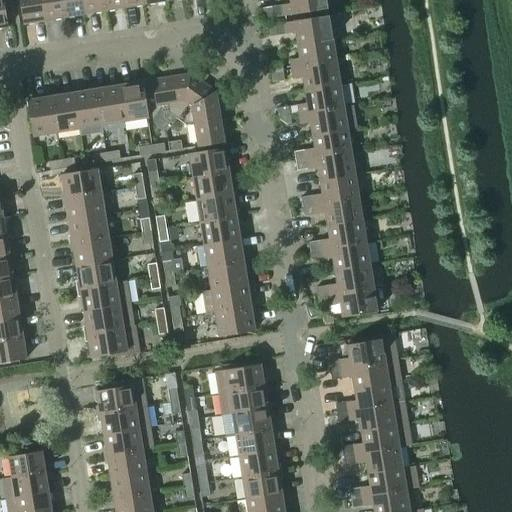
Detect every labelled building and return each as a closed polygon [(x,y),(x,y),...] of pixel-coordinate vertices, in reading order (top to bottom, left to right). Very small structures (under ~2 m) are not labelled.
[(44,21),(40,0),(18,0),(23,25),(44,21)] [(61,0),(40,0),(44,21),(64,18),(61,0)] [(81,0),(61,0),(64,18),(84,15),(81,0)] [(81,0),(84,15),(104,11),(102,0),(81,0)] [(123,0),(102,0),(104,11),(124,8),(123,0)] [(325,0),(289,0),(290,4),(280,6),(282,16),(327,9),(325,0)] [(260,9),(262,20),(273,18),(272,7),(260,9)] [(294,33),(297,46),(332,40),(328,17),(283,24),(285,34),(294,33)] [(263,27),(265,37),(276,36),(274,25),(263,27)] [(289,60),(291,70),(335,62),(332,40),(297,46),(299,59),(289,60)] [(269,64),(271,73),(282,71),(281,62),(269,64)] [(302,78),(304,91),(339,85),(335,62),(291,70),(292,79),(302,78)] [(282,71),(271,73),(272,83),(284,81),(282,71)] [(168,113),(177,119),(202,83),(190,74),(140,82),(144,108),(146,108),(167,105),(168,113)] [(147,118),(146,108),(144,108),(140,82),(118,86),(124,122),(147,118)] [(202,83),(177,119),(185,125),(193,124),(197,147),(223,143),(215,92),(202,83)] [(297,105),(298,115),(343,107),(339,85),(304,91),(306,104),(297,105)] [(101,126),(124,122),(118,86),(95,90),(101,126)] [(79,129),(101,126),(95,90),(73,93),(79,129)] [(56,133),(79,129),(73,93),(50,97),(56,133)] [(33,137),(56,133),(50,97),(27,101),(33,137)] [(309,123),(312,136),(346,130),(356,128),(353,106),(343,107),(298,115),(300,124),(309,123)] [(276,109),(278,118),(289,116),(288,107),(276,109)] [(289,116),(278,118),(279,128),(291,126),(289,116)] [(293,152),(295,162),(350,152),(346,130),(312,136),(314,149),(293,152)] [(167,143),(169,152),(181,149),(180,141),(167,143)] [(163,143),(151,146),(152,154),(165,152),(163,143)] [(152,154),(151,146),(138,148),(139,156),(152,154)] [(188,154),(192,178),(228,172),(224,149),(188,154)] [(118,151),(106,153),(107,162),(119,160),(118,151)] [(317,168),(319,181),(354,175),(350,152),(295,162),(296,171),(317,168)] [(107,162),(106,153),(93,155),(94,164),(107,162)] [(73,158),(61,160),(62,169),(75,167),(73,158)] [(62,169),(61,160),(48,162),(50,171),(62,169)] [(150,185),(158,184),(156,171),(154,160),(146,161),(147,173),(150,185)] [(61,175),(64,199),(100,193),(96,169),(61,175)] [(192,178),(196,201),(232,195),(228,172),(192,178)] [(132,175),(134,187),(143,186),(141,173),(132,175)] [(301,198),(302,207),(358,198),(354,175),(319,181),(321,194),(301,198)] [(158,184),(150,185),(152,198),(160,196),(158,184)] [(143,186),(134,187),(136,200),(145,198),(143,186)] [(64,199),(68,221),(104,215),(100,193),(64,199)] [(196,201),(199,223),(235,217),(232,195),(196,201)] [(324,213),(327,226),(361,221),(358,198),(302,207),(304,217),(324,213)] [(68,221),(72,244),(108,238),(104,215),(68,221)] [(155,217),(157,230),(166,228),(164,216),(155,217)] [(199,223),(203,246),(239,240),(235,217),(199,223)] [(139,220),(141,232),(150,231),(148,218),(139,220)] [(308,243),(310,252),(365,243),(361,221),(327,226),(329,239),(308,243)] [(166,228),(157,230),(159,242),(168,241),(166,228)] [(150,231),(141,232),(143,245),(152,243),(150,231)] [(0,238),(0,258),(9,257),(5,237),(0,238)] [(72,244),(75,266),(111,260),(108,238),(72,244)] [(198,269),(207,268),(243,262),(239,240),(203,246),(195,247),(198,269)] [(332,258),(334,271),(369,265),(365,243),(310,252),(311,262),(332,258)] [(161,253),(164,275),(173,273),(171,261),(173,261),(171,251),(161,253)] [(0,258),(0,279),(12,277),(9,257),(0,258)] [(75,266),(79,289),(115,283),(111,260),(75,266)] [(207,268),(210,290),(246,285),(243,262),(207,268)] [(147,265),(149,277),(157,276),(155,263),(147,265)] [(316,288),(317,297),(372,288),(369,265),(334,271),(336,284),(316,288)] [(173,273),(164,275),(166,287),(175,286),(173,273)] [(157,276),(149,277),(151,290),(160,288),(157,276)] [(0,279),(0,300),(15,298),(12,277),(0,279)] [(79,289),(83,311),(119,305),(128,304),(125,281),(115,283),(79,289)] [(206,314),(214,313),(250,307),(246,285),(210,290),(202,292),(206,314)] [(372,288),(317,297),(319,307),(339,303),(341,317),(376,312),(372,288)] [(168,297),(171,320),(180,318),(178,306),(180,306),(179,296),(168,297)] [(0,300),(0,320),(19,318),(15,298),(0,300)] [(83,311),(86,334),(132,326),(128,304),(119,305),(83,311)] [(250,307),(214,313),(218,337),(254,331),(250,307)] [(154,310),(156,322),(165,321),(163,308),(154,310)] [(0,320),(0,341),(22,338),(19,318),(0,320)] [(180,318),(171,320),(173,332),(182,331),(180,318)] [(165,321),(156,322),(158,335),(167,333),(165,321)] [(132,326),(86,334),(90,357),(114,353),(115,357),(139,354),(134,326),(132,326)] [(329,371),(396,360),(392,333),(362,338),(363,342),(346,345),(348,358),(328,361),(329,371)] [(22,338),(0,341),(0,363),(25,359),(22,338)] [(351,377),(353,389),(399,381),(396,360),(329,371),(331,381),(351,377)] [(216,372),(219,394),(263,387),(259,365),(216,372)] [(95,391),(99,413),(145,406),(141,379),(107,384),(108,389),(95,391)] [(355,401),(346,402),(335,404),(336,414),(403,403),(399,381),(353,389),(355,401)] [(182,387),(184,399),(193,398),(191,385),(182,387)] [(219,394),(223,415),(267,408),(263,387),(219,394)] [(167,390),(169,402),(178,401),(175,388),(167,390)] [(193,398),(184,399),(186,412),(188,421),(197,419),(195,411),(193,398)] [(178,401),(169,402),(171,415),(180,413),(178,401)] [(360,432),(406,424),(403,403),(336,414),(338,423),(358,420),(360,432)] [(99,413),(103,435),(149,427),(145,406),(99,413)] [(226,437),(234,435),(270,430),(267,408),(223,415),(226,437)] [(189,430),(191,442),(200,441),(198,428),(197,419),(188,421),(189,430)] [(343,456),(398,447),(410,445),(406,424),(360,432),(362,444),(342,447),(343,456)] [(103,435),(106,456),(142,450),(152,448),(149,427),(103,435)] [(234,435),(238,457),(274,451),(270,430),(234,435)] [(174,432),(176,445),(185,443),(182,431),(174,432)] [(193,455),(202,453),(200,441),(191,442),(193,455)] [(185,443),(176,445),(178,457),(187,456),(185,443)] [(367,474),(401,469),(398,447),(343,456),(345,466),(365,463),(367,474)] [(106,456),(110,477),(145,471),(142,450),(106,456)] [(8,457),(11,478),(44,472),(41,451),(8,457)] [(238,457),(241,478),(277,472),(274,451),(238,457)] [(350,499),(361,497),(405,490),(417,488),(413,467),(401,469),(367,474),(369,486),(349,490),(350,499)] [(110,477),(113,499),(149,493),(145,471),(110,477)] [(196,472),(198,485),(207,483),(205,471),(196,472)] [(1,479),(5,499),(47,492),(44,472),(11,478),(1,479)] [(241,478),(245,499),(281,494),(277,472),(241,478)] [(181,475),(183,487),(191,486),(189,473),(181,475)] [(207,483),(198,485),(200,497),(209,496),(207,483)] [(191,486),(183,487),(185,500),(194,498),(191,486)] [(372,505),(373,511),(405,511),(408,511),(405,490),(361,497),(350,499),(352,509),(372,505)] [(5,499),(6,511),(50,511),(47,492),(5,499)] [(113,499),(115,511),(151,511),(149,493),(113,499)] [(245,499),(247,511),(283,511),(281,494),(245,499)]
